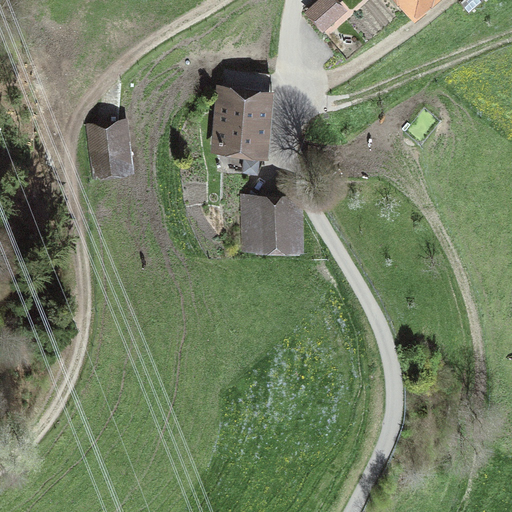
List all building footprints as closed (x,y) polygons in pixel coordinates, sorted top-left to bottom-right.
[(313,0),(308,5),(314,12),(328,0),(313,0)] [(331,32),(356,10),(346,0),(330,0),(315,14),(331,32)] [(264,81),(220,78),(219,100),(216,150),(214,175),(255,178),(260,153),(263,103),(264,81)] [(99,172),(122,170),(116,124),(92,126),(99,172)] [(288,206),(262,206),(263,238),(289,237),(288,206)]
